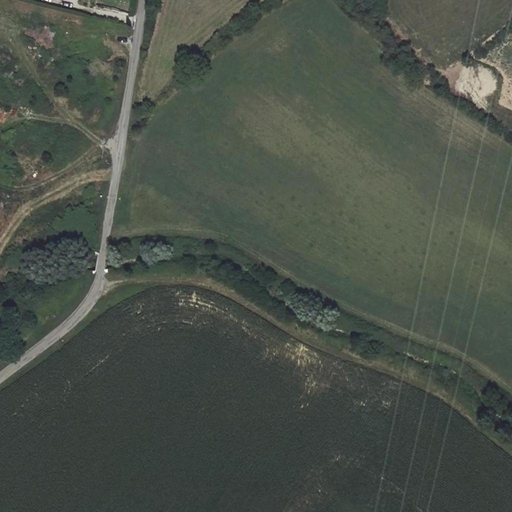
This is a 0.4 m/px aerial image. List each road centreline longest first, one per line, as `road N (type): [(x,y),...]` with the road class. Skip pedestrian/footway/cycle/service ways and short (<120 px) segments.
road 1 (track): [(511,448),(417,381),(307,339),(233,293),(169,276),(99,285)]
road 2 (unclassified): [(0,379),(88,306),(99,285),(145,0)]
road 3 (track): [(116,167),(32,201),(0,246)]
